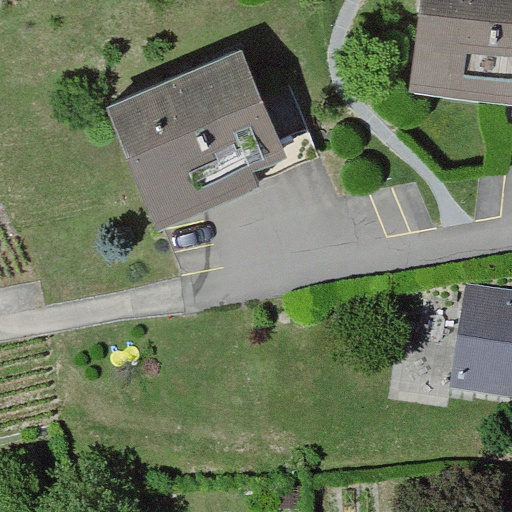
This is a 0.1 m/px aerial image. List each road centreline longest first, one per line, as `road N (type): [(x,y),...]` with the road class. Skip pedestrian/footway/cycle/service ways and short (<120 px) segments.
road 1 (residential): [(511,239),(186,300)]
road 2 (track): [(186,300),(0,335)]
